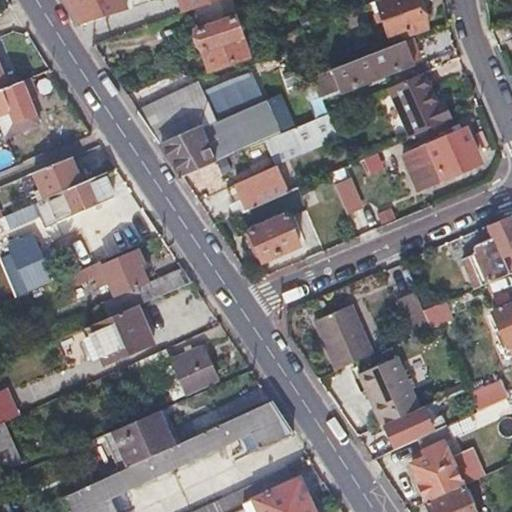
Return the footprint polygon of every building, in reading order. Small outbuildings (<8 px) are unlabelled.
[(64,0),(79,22),(122,9),(119,0),(64,0)] [(192,10),(220,0),(177,0),(182,13),(192,10)] [(231,7),(228,0),(220,0),(192,10),(198,26),(220,18),(219,11),(231,7)] [(417,0),(376,0),(390,39),(426,25),(417,0)] [(245,58),(238,38),(231,18),(195,30),(209,70),(245,58)] [(282,36),(284,40),(286,45),(301,39),(296,30),(282,36)] [(375,79),(377,78),(414,63),(409,52),(415,50),(410,38),(366,56),(375,79)] [(341,93),(375,79),(366,56),(331,70),(341,93)] [(451,120),(447,112),(443,103),(435,106),(420,73),(387,88),(409,139),(451,120)] [(231,81),(200,95),(212,121),(262,99),(251,74),(231,81)] [(0,115),(5,128),(15,124),(18,130),(38,121),(27,92),(32,90),(27,77),(7,85),(0,87),(0,115)] [(308,100),(316,119),(327,114),(318,92),(312,78),(301,82),(301,83),(308,100)] [(301,83),(262,99),(278,135),(289,130),(316,119),(308,100),(301,83)] [(138,112),(181,176),(251,146),(262,141),(278,135),(262,99),(212,121),(200,95),(197,87),(138,112)] [(337,138),(332,126),(327,114),(316,119),(289,130),(278,135),(262,141),(273,166),(337,138)] [(466,130),(458,133),(450,136),(449,132),(441,136),(442,139),(428,145),(442,181),(475,167),(467,147),(472,145),(466,130)] [(33,171),(44,198),(79,183),(69,156),(33,171)] [(235,186),(238,194),(242,202),(281,184),(274,169),(235,186)] [(79,183),(44,198),(3,214),(9,229),(38,216),(42,227),(99,203),(115,195),(104,172),(79,183)] [(260,260),(279,252),(298,244),(286,216),(248,232),(260,260)] [(511,220),(511,219),(500,223),(489,228),(493,241),(483,245),(485,251),(462,261),(474,290),(506,277),(499,260),(511,253),(511,220)] [(42,260),(37,247),(31,234),(6,245),(27,292),(51,282),(42,260)] [(99,303),(106,317),(133,305),(190,281),(181,268),(164,276),(146,283),(139,266),(144,264),(137,249),(98,265),(113,297),(99,303)] [(433,328),(420,301),(415,291),(397,299),(414,336),(433,328)] [(133,305),(106,317),(85,326),(102,364),(150,343),(133,305)] [(351,305),(342,310),(332,314),(314,321),(335,370),(372,354),(351,305)] [(511,345),(511,305),(494,313),(508,347),(511,345)] [(171,363),(178,377),(184,392),(215,378),(200,345),(169,358),(164,348),(133,362),(141,377),(171,363)] [(398,359),(360,376),(379,418),(417,402),(398,359)] [(7,390),(0,392),(0,422),(2,422),(16,416),(7,390)] [(257,449),(291,432),(271,401),(188,442),(141,464),(62,502),(66,511),(105,511),(102,504),(250,434),(257,449)] [(379,418),(382,425),(385,423),(420,408),(417,402),(379,418)] [(172,406),(125,427),(141,464),(188,442),(172,406)] [(415,439),(432,431),(421,407),(420,408),(385,423),(396,447),(415,439)] [(0,474),(22,464),(2,422),(0,422),(0,474)] [(443,427),(432,431),(415,439),(423,457),(409,463),(417,480),(415,480),(425,501),(460,485),(441,443),(448,440),(443,427)] [(242,503),(291,480),(285,468),(196,511),(240,511),(245,510),(242,503)] [(312,511),(297,478),(291,480),(242,503),(245,510),(240,511),(312,511)] [(471,511),(460,485),(425,501),(429,511),(471,511)]
